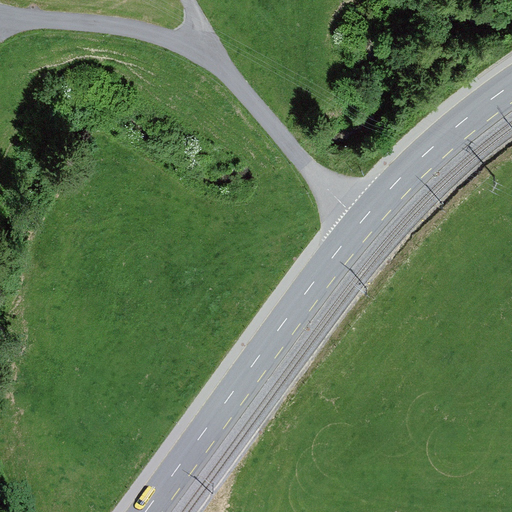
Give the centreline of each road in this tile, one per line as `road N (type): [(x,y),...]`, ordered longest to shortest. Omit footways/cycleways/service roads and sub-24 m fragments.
road 1 (secondary): [(145,511),(362,221),(452,129),(511,85)]
road 2 (track): [(362,221),(233,79),(189,47),(135,31),(0,14)]
